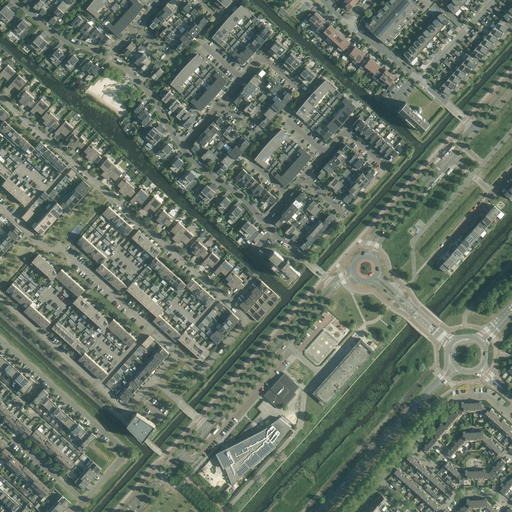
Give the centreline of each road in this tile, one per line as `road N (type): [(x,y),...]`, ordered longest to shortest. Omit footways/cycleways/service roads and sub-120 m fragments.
road 1 (residential): [(200,372),(242,315),(0,97)]
road 2 (residential): [(82,502),(126,453),(0,339)]
road 3 (residential): [(178,352),(64,250),(53,252),(0,205)]
road 4 (secondary): [(448,347),(442,374),(318,511)]
road 5 (residential): [(155,379),(126,411),(0,298)]
road 6 (secondary): [(323,511),(459,370)]
road 7 (tertiary): [(331,282),(205,424)]
road 8 (tertiary): [(210,428),(336,287)]
road 9 (unclassified): [(447,152),(372,236),(365,256)]
road 10 (unclassified): [(372,258),(382,236),(453,158)]
road 11 (residential): [(507,413),(485,396),(452,397),(411,447)]
